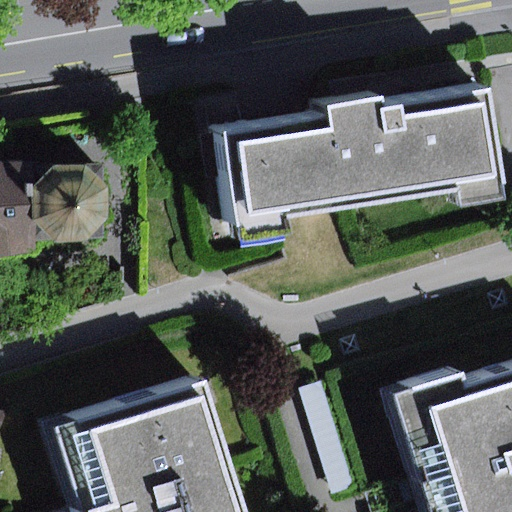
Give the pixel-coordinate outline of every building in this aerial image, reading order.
[(335,118),(229,135),(243,226),(509,185),(495,95),(391,111),(389,95),(333,104),(335,118)] [(0,163),(0,257),(37,253),(38,242),(55,243),(58,244),(88,245),(111,221),(112,189),(93,167),(0,163)] [(448,371),(382,391),(412,491),(418,511),(511,511),(511,371),(453,390),(448,371)] [(229,511),(190,380),(40,424),(65,511),(229,511)] [(320,382),(298,389),(334,492),(357,484),(320,382)]
